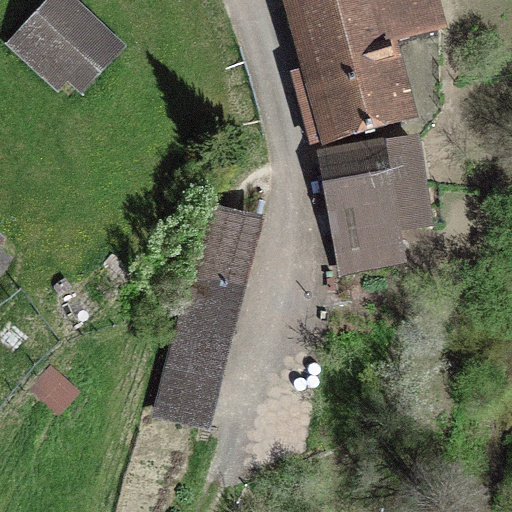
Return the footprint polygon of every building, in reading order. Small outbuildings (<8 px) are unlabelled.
[(459,0),(304,0),(345,151),(441,125),(422,52),(470,39),(459,0)] [(136,62),(59,1),(15,57),(92,118),(136,62)] [(435,151),(337,168),(357,290),(456,273),(435,151)] [(283,222),(215,204),(157,424),(225,442),(283,222)] [(0,267),(17,247),(0,232),(0,267)]
